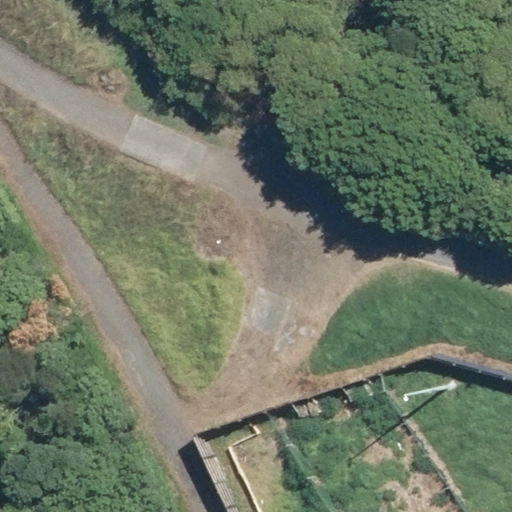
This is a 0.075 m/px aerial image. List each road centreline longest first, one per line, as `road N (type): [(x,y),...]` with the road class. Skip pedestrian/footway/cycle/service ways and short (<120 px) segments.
road 1 (track): [(322,219),(0,58)]
road 2 (track): [(322,219),(279,328),(242,386),(176,431)]
